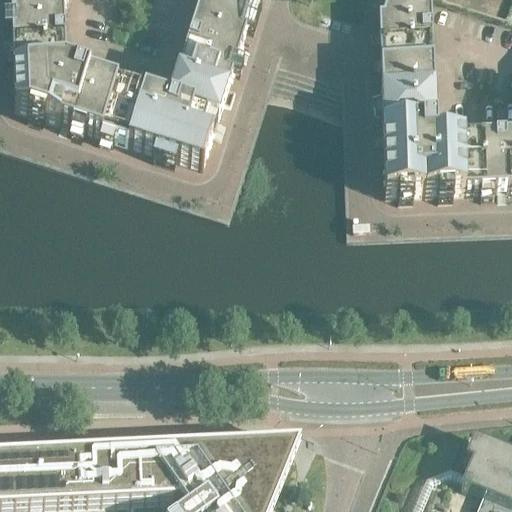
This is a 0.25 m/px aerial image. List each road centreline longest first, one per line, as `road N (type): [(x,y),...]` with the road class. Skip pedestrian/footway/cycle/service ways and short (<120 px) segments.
road 1 (residential): [(260,33),(353,55),(374,215),(394,227),(511,220)]
road 2 (residential): [(0,130),(200,193),(214,190),(226,178),(260,33)]
road 3 (tertiary): [(162,386),(342,412)]
road 4 (tertiary): [(341,375),(162,386)]
road 5 (tertiary): [(511,371),(341,375)]
road 6 (tertiary): [(342,412),(511,394)]
road 7 (tertiary): [(0,386),(162,386)]
